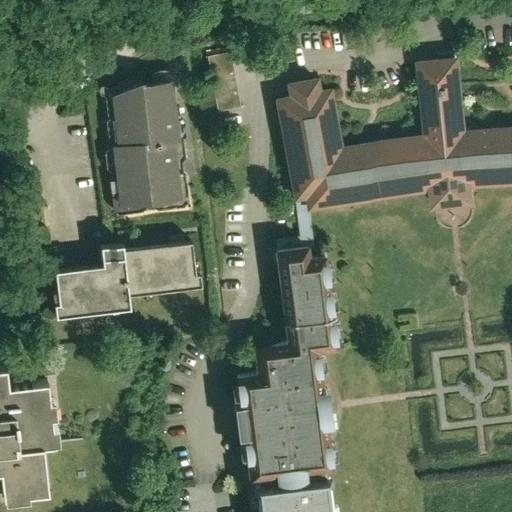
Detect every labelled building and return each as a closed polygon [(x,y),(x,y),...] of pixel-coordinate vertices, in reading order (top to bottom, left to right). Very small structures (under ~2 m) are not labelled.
[(205,56),(215,110),(239,105),(229,51),(205,56)] [(378,133),(340,140),(330,81),(318,83),(316,70),(282,76),(284,89),(269,92),(288,198),(301,196),(303,207),(351,199),(386,193),(427,188),(428,205),(471,201),(470,185),(511,180),(511,121),(505,122),(464,124),(457,51),(414,55),(421,129),(378,133)] [(96,82),(104,144),(112,205),(178,196),(170,136),(178,135),(170,73),(96,82)] [(288,198),(295,235),(269,239),(281,331),(246,336),(250,360),(231,363),(233,374),(224,375),(236,459),(244,457),(246,472),(261,469),(334,460),(318,341),(334,339),(321,243),(309,244),(303,207),(301,196),(288,198)] [(48,299),(50,317),(126,308),(125,300),(198,291),(196,271),(191,271),(187,239),(118,248),(117,236),(94,239),(96,260),(49,266),(53,298),(48,299)] [(3,369),(0,369),(0,477),(2,499),(28,496),(28,490),(45,488),(40,441),(55,440),(54,427),(51,427),(49,416),(53,416),(51,401),(47,401),(45,383),(5,387),(3,369)] [(340,511),(334,460),(261,469),(266,511),(340,511)]
